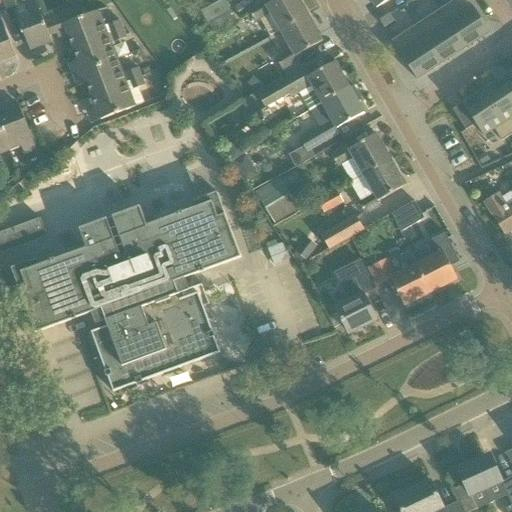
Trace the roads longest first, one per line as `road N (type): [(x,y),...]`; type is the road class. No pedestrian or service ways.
road 1 (residential): [(504,302),(287,400),(40,490),(48,511)]
road 2 (residential): [(302,487),(511,387)]
road 3 (residential): [(504,302),(402,119)]
road 4 (residential): [(402,119),(333,0)]
road 5 (residential): [(511,49),(402,119)]
